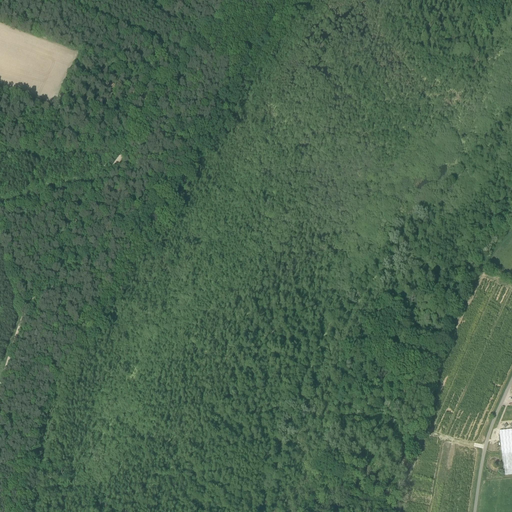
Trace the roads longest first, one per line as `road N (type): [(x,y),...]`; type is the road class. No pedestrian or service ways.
road 1 (track): [(233,0),(97,185)]
road 2 (track): [(97,185),(27,307),(0,386)]
road 3 (unclassified): [(474,511),(487,435),(511,382)]
